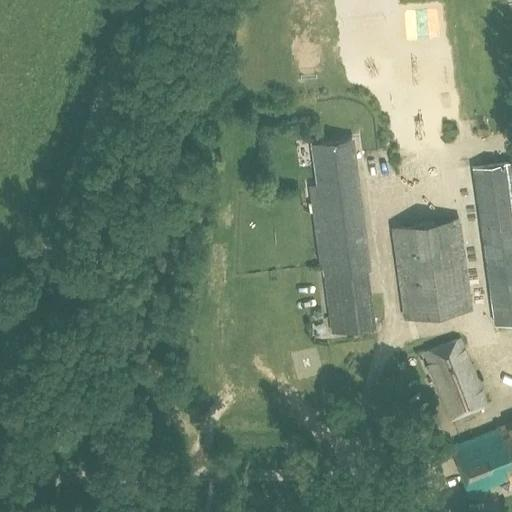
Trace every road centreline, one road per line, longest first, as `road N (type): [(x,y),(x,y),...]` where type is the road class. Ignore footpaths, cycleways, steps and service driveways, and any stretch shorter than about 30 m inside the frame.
road 1 (unknown): [(0,464),(341,465),(387,337),(391,190),(454,156)]
road 2 (unclassified): [(0,401),(145,0)]
